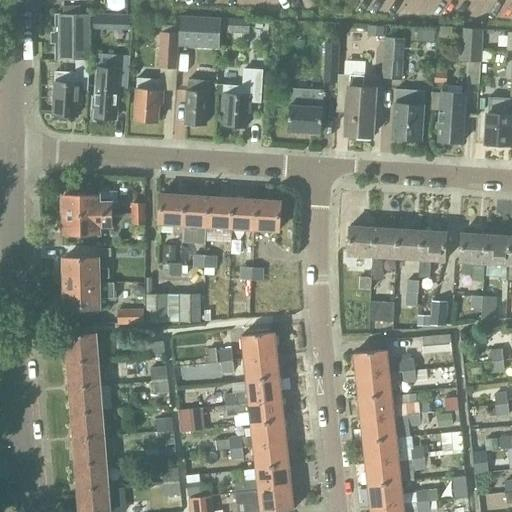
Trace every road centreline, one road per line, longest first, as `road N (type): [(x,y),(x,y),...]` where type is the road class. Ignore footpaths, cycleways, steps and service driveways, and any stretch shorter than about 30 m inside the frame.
road 1 (residential): [(27,511),(14,395),(9,149)]
road 2 (residential): [(342,511),(318,313),(317,172)]
road 3 (residential): [(9,149),(317,172)]
road 4 (residential): [(317,172),(511,184)]
road 5 (residential): [(9,149),(10,0)]
